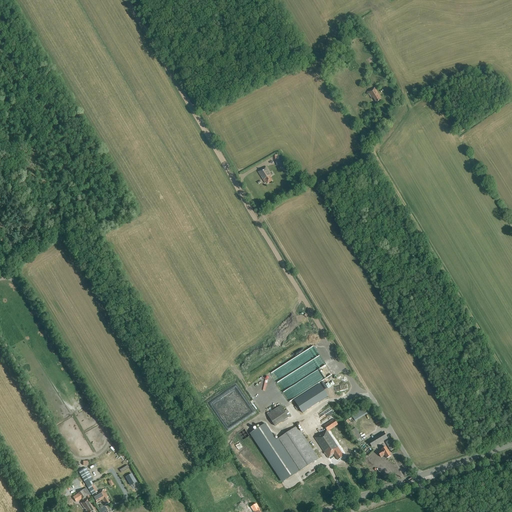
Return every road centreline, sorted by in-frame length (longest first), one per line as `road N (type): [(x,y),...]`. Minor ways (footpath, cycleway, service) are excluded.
road 1 (track): [(123,0),(319,325),(312,342)]
road 2 (track): [(370,395),(240,180),(270,159)]
road 3 (track): [(371,146),(511,387)]
road 4 (tertiary): [(326,511),(511,443)]
